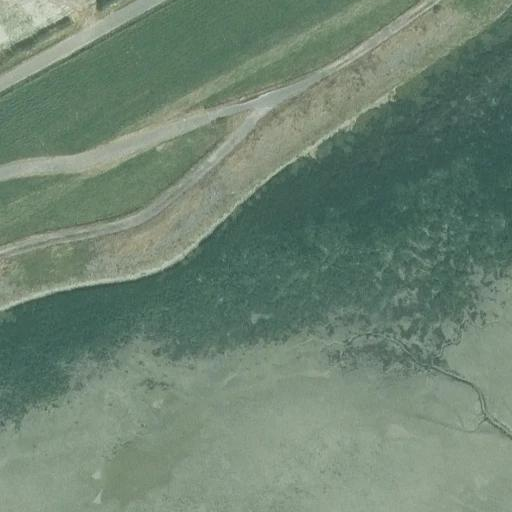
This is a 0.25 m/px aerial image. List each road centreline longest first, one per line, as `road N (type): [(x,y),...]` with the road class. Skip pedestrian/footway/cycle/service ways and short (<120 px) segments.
road 1 (track): [(434,0),(297,87),(150,213),(0,255)]
road 2 (unclassified): [(0,86),(156,0)]
